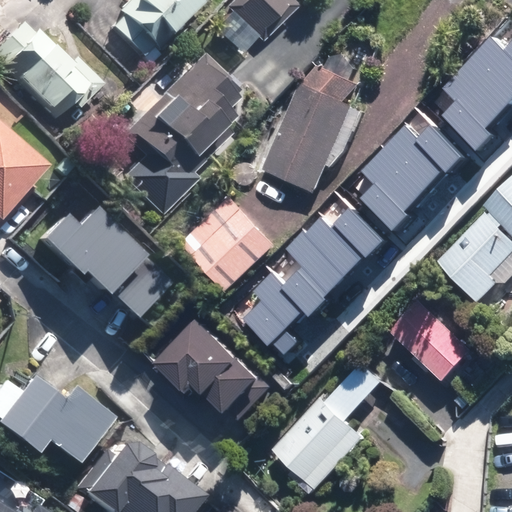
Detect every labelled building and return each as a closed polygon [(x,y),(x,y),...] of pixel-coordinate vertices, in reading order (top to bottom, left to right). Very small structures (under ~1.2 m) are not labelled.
[(159,46),(204,0),(129,0),(121,8),(127,14),(116,25),(144,53),(155,42),(159,46)] [(299,3),(295,0),(231,0),(227,4),(260,39),(299,3)] [(40,53),(18,74),(19,75),(50,106),(67,89),(82,103),(104,81),(81,58),(76,63),(43,30),(30,43),(40,53)] [(511,99),(511,49),(503,58),(488,43),(438,89),(449,101),(435,115),(473,155),(493,136),(484,127),(511,99)] [(245,91),(208,53),(129,129),(149,150),(127,171),(163,210),(201,174),(195,167),(237,127),(230,119),(239,110),(232,103),(245,91)] [(323,192),(372,84),(317,60),(268,167),(323,192)] [(404,122),(429,93),(415,81),(390,110),(404,122)] [(0,213),(1,215),(51,158),(12,125),(18,118),(0,101),(0,213)] [(459,157),(430,127),(417,139),(405,125),(357,170),(370,183),(357,196),(390,231),(408,214),(403,209),(459,157)] [(234,288),(300,222),(253,176),(187,242),(234,288)] [(511,184),(493,204),(497,208),(451,254),(489,293),(503,279),(508,285),(511,281),(511,184)] [(148,247),(98,201),(81,221),(67,208),(43,234),(82,269),(85,265),(139,314),(172,278),(143,252),(148,247)] [(333,227),(321,215),(286,249),(302,265),(282,284),(270,272),(252,290),(262,300),(243,319),(268,345),(272,341),(283,352),(296,340),(283,327),(301,309),(308,316),(384,243),(351,209),(333,227)] [(483,344),(429,293),(396,327),(451,379),(483,344)] [(274,372),(213,312),(170,356),(204,389),(210,383),(238,409),(274,372)] [(390,381),(366,358),(280,448),(318,485),(368,432),(354,418),(390,381)] [(31,374),(24,369),(14,383),(5,376),(0,382),(0,414),(41,444),(49,433),(81,457),(116,410),(76,381),(67,394),(35,370),(31,374)] [(117,453),(107,446),(80,481),(120,511),(190,511),(207,490),(133,433),(117,453)] [(0,511),(60,511),(38,497),(27,511),(21,511),(0,498),(0,511)]
